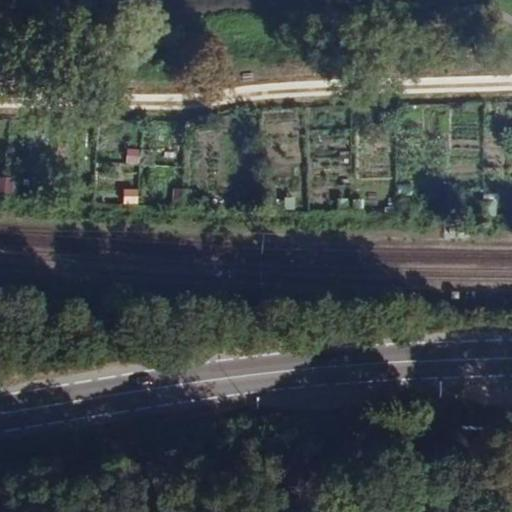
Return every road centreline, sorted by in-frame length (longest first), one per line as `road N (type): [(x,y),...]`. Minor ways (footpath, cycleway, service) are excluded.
road 1 (primary): [(511,357),(297,368),(0,414)]
road 2 (residential): [(511,83),(0,104)]
